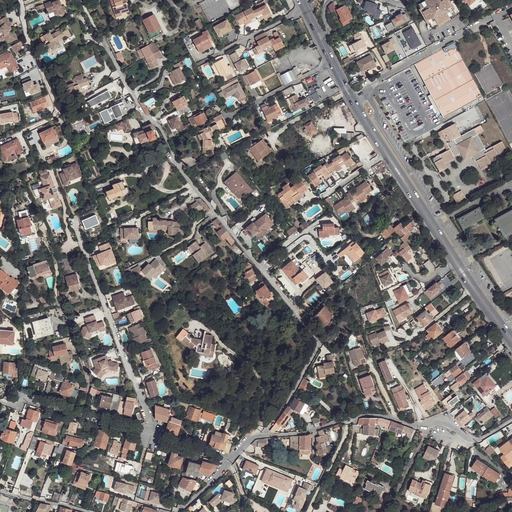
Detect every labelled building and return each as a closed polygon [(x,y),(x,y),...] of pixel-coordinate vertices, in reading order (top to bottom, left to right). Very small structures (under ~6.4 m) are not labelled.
[(44,3),(47,11),(53,9),(53,8),(54,7),(57,15),(66,11),(64,5),(62,6),(59,0),(57,0),(53,2),(52,0),(44,3)] [(120,12),(128,9),(126,3),(127,2),(126,0),(109,0),(116,18),(122,16),(121,14),(120,12)] [(447,0),(427,0),(425,2),(419,5),(421,9),(429,25),(431,29),(437,25),(449,19),(455,16),(453,11),(455,11),(453,7),(451,8),(447,0)] [(254,10),(257,16),(258,19),(261,17),(271,12),(264,1),(258,4),(259,8),(254,10)] [(367,2),(365,11),(369,12),(376,14),(375,16),(375,19),(380,20),(383,11),(377,10),(378,5),(370,3),(370,2),(367,1),(367,2)] [(336,10),(340,18),(342,22),(348,20),(352,18),(345,5),(336,10)] [(53,9),(47,11),(48,13),(54,11),(55,15),(57,15),(54,7),(53,8),(53,9)] [(251,19),(257,16),(254,10),(252,7),(236,16),(239,22),(243,19),(245,23),(251,19)] [(425,27),(429,25),(421,9),(416,11),(425,27)] [(392,21),(385,25),(388,32),(396,28),(395,27),(406,21),(406,22),(410,20),(406,13),(402,15),(401,13),(395,16),(396,17),(391,20),(392,21)] [(5,36),(7,43),(16,39),(13,33),(9,30),(7,28),(8,27),(10,25),(6,20),(7,18),(4,14),(0,17),(0,30),(4,35),(5,36)] [(147,19),(154,32),(162,28),(156,15),(147,19)] [(450,21),(449,19),(437,25),(438,27),(450,21)] [(228,20),(215,27),(220,37),(233,30),(228,20)] [(49,31),(39,36),(42,42),(48,39),(50,42),(45,44),(47,48),(51,46),(52,49),(60,45),(57,41),(65,37),(65,38),(71,35),(66,26),(54,32),(54,34),(52,35),(52,34),(50,34),(49,31)] [(421,45),(413,28),(403,34),(411,50),(421,45)] [(204,47),(212,43),(210,39),(212,38),(208,30),(202,33),(203,36),(194,41),(200,53),(205,50),(204,47)] [(255,38),(257,42),(267,37),(265,33),(255,38)] [(361,40),(363,39),(361,36),(354,39),(356,43),(348,46),(352,53),(356,50),(357,53),(364,50),(363,47),(365,46),(363,43),(361,40)] [(271,45),(269,41),(267,37),(257,42),(259,46),(255,48),(259,54),(266,50),(265,48),(271,45)] [(273,38),(269,41),(271,45),(275,51),(284,46),(279,38),(274,40),(273,38)] [(390,42),(381,46),(386,55),(398,48),(392,39),(389,40),(390,42)] [(442,117),(482,96),(453,43),(413,65),(442,117)] [(161,50),(158,44),(151,47),(154,54),(160,50),(161,50)] [(147,57),(154,54),(151,47),(149,45),(143,49),(146,55),(147,57)] [(8,48),(0,51),(0,57),(8,53),(10,53),(8,48)] [(164,57),(161,50),(160,50),(161,52),(155,56),(156,59),(150,62),(151,64),(164,57)] [(248,68),(243,60),(240,61),(236,52),(231,55),(240,73),(248,68)] [(8,53),(0,57),(0,66),(6,63),(11,72),(18,68),(12,57),(11,58),(8,53)] [(155,56),(154,54),(147,57),(150,62),(156,59),(155,56)] [(371,55),(357,62),(362,73),(370,69),(376,65),(371,55)] [(232,74),(228,67),(224,59),(215,64),(223,79),(232,74)] [(177,69),(173,71),(174,74),(172,75),(171,75),(175,85),(186,80),(181,68),(183,66),(181,62),(175,65),(177,69)] [(249,74),(255,84),(263,79),(257,69),(249,74)] [(30,77),(22,80),(26,92),(30,90),(32,94),(41,91),(38,84),(33,85),(30,77)] [(76,80),(75,78),(72,79),(73,82),(64,86),(69,96),(78,93),(76,89),(79,87),(79,86),(88,82),(86,77),(83,78),(76,80)] [(234,94),(237,101),(248,95),(240,81),(224,90),(228,97),(234,94)] [(250,86),(256,98),(261,96),(257,88),(255,89),(252,85),(250,86)] [(312,88),(309,90),(315,102),(319,100),(312,88)] [(178,110),(182,108),(180,105),(182,104),(179,98),(182,97),(182,96),(174,99),(175,101),(173,102),(178,110)] [(184,106),(189,104),(184,96),(182,97),(179,98),(182,104),(180,105),(182,108),(184,106)] [(308,104),(304,98),(298,102),(294,96),(288,100),(292,106),(294,105),(298,110),(308,104)] [(29,104),(32,111),(37,109),(41,107),(43,110),(48,108),(44,98),(29,104)] [(107,108),(100,112),(105,124),(116,118),(116,119),(124,115),(121,110),(119,110),(118,108),(120,108),(125,105),(123,101),(111,107),(111,108),(108,109),(107,108)] [(277,105),(273,106),(278,116),(281,115),(277,105)] [(268,109),(263,111),(268,122),(278,116),(273,106),(268,109)] [(13,111),(0,113),(0,121),(0,123),(14,121),(15,123),(19,122),(17,112),(13,112),(13,111)] [(200,126),(208,122),(204,113),(203,114),(202,112),(194,116),(199,126),(200,126)] [(185,127),(179,115),(169,120),(174,129),(177,127),(179,131),(185,127)] [(128,119),(122,122),(124,126),(125,128),(127,132),(133,129),(128,119)] [(216,125),(219,130),(220,132),(227,128),(223,119),(215,123),(216,125)] [(311,121),(304,126),(310,136),(317,132),(311,121)] [(135,140),(137,144),(151,139),(157,137),(155,130),(157,129),(152,123),(145,127),(147,133),(136,137),(137,139),(135,140)] [(454,129),(453,128),(454,127),(452,124),(436,133),(439,138),(440,137),(441,140),(442,142),(441,142),(445,151),(431,159),(438,172),(445,168),(443,165),(454,159),(453,157),(459,154),(463,160),(471,156),(473,161),(476,160),(481,170),(490,165),(489,163),(498,158),(497,155),(506,151),(500,141),(484,150),(476,135),(482,132),(479,125),(459,136),(455,129),(454,129)] [(213,133),(219,130),(216,125),(211,128),(210,127),(199,133),(200,135),(197,136),(200,141),(203,141),(203,154),(209,153),(208,152),(212,152),(212,146),(214,146),(214,140),(213,140),(210,138),(214,136),(213,133)] [(56,137),(52,128),(39,134),(43,143),(56,137)] [(264,146),(266,145),(263,140),(256,145),(257,147),(255,148),(254,146),(251,149),(259,161),(271,153),(268,148),(266,149),(264,146)] [(1,148),(7,159),(12,156),(10,154),(16,151),(18,155),(23,152),(20,145),(18,145),(16,141),(1,148)] [(8,162),(7,159),(1,148),(0,148),(0,154),(1,158),(4,164),(8,162)] [(257,162),(259,161),(251,149),(248,150),(257,162)] [(508,155),(506,151),(497,155),(498,158),(500,160),(508,155)] [(351,164),(355,162),(349,152),(349,153),(342,157),(343,158),(340,160),(338,157),(334,160),(335,162),(330,164),(328,162),(324,166),(323,164),(318,167),(320,169),(317,171),(316,171),(310,175),(315,184),(319,182),(319,183),(323,181),(321,178),(320,176),(324,173),(325,175),(326,177),(331,173),(331,172),(333,170),(335,172),(338,170),(339,172),(344,168),(343,167),(342,165),(346,162),(347,165),(349,167),(352,165),(351,164)] [(48,164),(56,160),(54,155),(46,159),(48,164)] [(498,158),(489,163),(490,165),(491,167),(501,162),(500,160),(498,158)] [(66,172),(61,173),(66,185),(70,183),(69,181),(69,179),(82,174),(77,162),(72,165),(72,166),(66,168),(67,171),(66,172)] [(491,167),(490,165),(481,170),(483,174),(493,169),(491,167)] [(236,174),(245,185),(247,183),(253,191),(247,196),(248,196),(254,190),(238,172),(236,174)] [(226,183),(236,174),(225,183),(236,196),(240,199),(246,194),(242,190),(237,195),(226,183)] [(245,185),(236,174),(226,183),(237,195),(242,190),(246,194),(247,196),(253,191),(247,183),(245,185)] [(50,175),(43,178),(46,185),(42,187),(40,183),(33,185),(35,190),(38,197),(43,195),(45,200),(51,197),(52,197),(53,201),(60,199),(58,191),(57,192),(55,187),(56,187),(53,180),(52,180),(50,175)] [(297,198),(301,195),(309,190),(302,180),(294,185),(295,186),(291,188),(288,184),(283,188),(285,191),(278,195),(282,201),(286,198),(289,203),(294,199),(294,197),(296,196),(297,198)] [(127,189),(125,188),(122,181),(113,184),(114,188),(106,191),(109,199),(120,194),(121,196),(123,197),(125,197),(127,196),(128,195),(129,192),(128,191),(127,189)] [(342,203),(341,201),(335,205),(340,213),(346,210),(347,211),(355,206),(352,203),(355,201),(355,199),(357,197),(360,201),(367,196),(367,194),(373,190),(367,181),(361,185),(362,188),(358,190),(355,192),(352,188),(349,191),(350,193),(347,194),(349,198),(347,200),(342,203)] [(452,195),(457,204),(466,199),(460,190),(452,195)] [(208,211),(208,212),(210,211),(197,195),(195,197),(207,212),(208,211)] [(303,198),(301,195),(297,198),(296,196),(294,197),(294,199),(289,203),(286,198),(282,201),(287,209),(303,198)] [(52,197),(51,197),(55,208),(63,205),(60,199),(53,201),(52,197)] [(191,206),(197,213),(202,209),(196,201),(191,206)] [(486,220),(480,210),(459,221),(465,231),(486,220)] [(511,210),(496,219),(495,220),(505,237),(506,237),(509,235),(503,225),(511,220),(511,210)] [(266,213),(246,229),(251,236),(254,234),(255,235),(256,235),(260,231),(264,236),(269,232),(267,229),(274,224),(266,213)] [(31,225),(32,225),(29,216),(17,220),(21,234),(22,233),(26,232),(27,234),(32,232),(31,225)] [(162,219),(158,219),(158,222),(153,222),(153,229),(157,230),(162,231),(162,229),(167,229),(167,231),(171,231),(171,235),(182,237),(183,224),(177,223),(170,222),(170,221),(166,221),(166,222),(165,222),(165,221),(162,221),(162,219)] [(216,219),(211,223),(218,231),(217,232),(223,240),(224,239),(230,246),(235,243),(216,219)] [(509,235),(511,233),(511,220),(503,225),(509,235)] [(415,226),(412,222),(404,228),(401,231),(405,235),(401,238),(405,242),(405,243),(406,242),(419,232),(414,227),(415,226)] [(304,223),(298,228),(301,232),(307,227),(304,223)] [(324,226),(322,226),(322,230),(319,231),(318,237),(323,237),(328,237),(328,235),(328,234),(334,233),(334,227),(334,223),(324,224),(324,226)] [(401,231),(404,228),(401,223),(395,228),(393,225),(391,226),(390,225),(381,233),(386,239),(394,231),(401,238),(405,235),(401,231)] [(290,236),(298,230),(294,226),(287,232),(290,236)] [(127,235),(127,239),(141,238),(140,228),(123,229),(123,235),(127,235)] [(260,231),(256,235),(260,239),(264,236),(260,231)] [(110,242),(100,246),(103,253),(94,256),(98,267),(106,263),(117,259),(110,242)] [(198,256),(203,263),(217,253),(210,243),(205,247),(201,242),(193,249),(198,256)] [(405,243),(405,242),(399,247),(401,249),(399,250),(400,251),(395,256),(399,260),(403,256),(407,261),(412,257),(407,252),(412,249),(406,242),(405,243)] [(359,258),(365,253),(357,243),(351,248),(359,258)] [(359,258),(351,248),(350,246),(344,251),(347,254),(348,253),(355,261),(359,258)] [(388,249),(375,260),(381,267),(388,261),(387,259),(388,258),(392,254),(388,249)] [(72,262),(83,257),(81,252),(70,256),(72,262)] [(72,262),(70,256),(62,260),(63,263),(66,271),(74,269),(72,262)] [(117,259),(106,263),(108,268),(118,264),(117,259)] [(145,271),(154,279),(157,276),(160,279),(170,269),(160,259),(155,264),(153,263),(147,269),(145,271)] [(429,259),(424,263),(431,273),(435,270),(433,267),(435,266),(429,259)] [(27,266),(31,277),(38,275),(37,274),(50,270),(47,260),(27,266)] [(309,276),(303,269),(301,271),(299,268),(293,260),(283,268),(292,279),(293,278),(298,283),(301,280),(302,282),(309,276)] [(248,262),(244,264),(244,272),(244,271),(246,274),(244,275),(244,276),(244,277),(245,278),(246,277),(244,279),(247,284),(250,284),(255,281),(254,280),(258,278),(255,272),(252,267),(248,262)] [(313,276),(303,264),(299,268),(301,271),(303,269),(309,276),(302,282),(301,282),(302,284),(313,276)] [(14,285),(17,288),(20,284),(16,281),(17,280),(13,277),(12,278),(11,279),(9,277),(9,276),(2,270),(0,271),(0,281),(2,284),(0,286),(3,289),(5,287),(7,289),(10,291),(14,285)] [(389,271),(379,276),(384,287),(393,283),(391,279),(389,275),(390,275),(389,271)] [(73,288),(74,291),(82,288),(76,274),(65,278),(69,289),(73,288)] [(436,283),(427,290),(432,296),(444,286),(440,281),(437,284),(436,283)] [(407,284),(403,287),(406,293),(408,297),(412,295),(407,284)] [(261,287),(256,290),(257,291),(257,292),(256,293),(259,296),(260,296),(266,305),(275,300),(265,285),(261,287)] [(406,293),(403,287),(393,291),(398,302),(408,297),(406,293)] [(117,305),(119,310),(135,304),(134,302),(136,301),(134,295),(126,298),(124,292),(112,297),(114,301),(116,305),(117,305)] [(407,303),(392,311),(397,319),(404,316),(405,316),(412,312),(407,303)] [(144,317),(139,306),(134,308),(135,311),(131,312),(134,322),(144,317)] [(330,318),(333,315),(324,306),(321,310),(315,316),(324,325),(327,321),(330,318)] [(313,314),(315,316),(321,310),(318,308),(313,314)] [(377,315),(375,310),(365,313),(369,322),(378,319),(377,315)] [(425,310),(417,316),(419,319),(417,320),(422,326),(423,325),(432,318),(431,317),(433,315),(429,311),(427,312),(425,310)] [(80,333),(85,336),(88,330),(92,332),(93,330),(99,328),(100,331),(107,328),(103,320),(98,322),(96,322),(95,320),(97,319),(94,313),(84,317),(87,325),(83,326),(80,333)] [(38,335),(43,334),(43,333),(48,332),(49,333),(53,332),(50,318),(35,321),(38,335)] [(409,325),(412,329),(414,328),(415,328),(418,326),(413,320),(410,322),(411,323),(409,325)] [(137,337),(134,338),(137,345),(148,340),(145,334),(147,333),(143,322),(130,327),(132,332),(134,331),(137,337)] [(433,337),(442,330),(438,325),(436,323),(427,330),(429,332),(432,336),(433,337)] [(0,330),(0,343),(4,344),(14,344),(15,331),(0,330)] [(388,340),(384,330),(376,334),(376,333),(367,336),(372,346),(380,343),(381,343),(388,340)] [(459,339),(453,331),(444,337),(450,346),(459,339)] [(210,349),(214,350),(215,344),(211,343),(213,335),(204,333),(203,339),(203,340),(202,340),(202,341),(201,341),(201,342),(200,342),(199,342),(198,342),(198,341),(197,341),(197,340),(196,340),(196,339),(195,339),(195,338),(194,338),(193,338),(193,339),(192,339),(191,339),(191,338),(190,337),(191,337),(192,334),(187,332),(186,335),(185,334),(181,340),(185,343),(184,343),(191,349),(193,346),(194,346),(195,346),(195,347),(196,347),(196,348),(196,349),(196,350),(196,351),(196,352),(203,354),(204,351),(209,352),(210,349)] [(471,351),(464,342),(455,349),(456,350),(462,358),(471,351)] [(65,343),(53,346),(54,350),(49,352),(50,356),(54,355),(55,360),(60,359),(61,362),(69,360),(69,358),(73,357),(71,351),(67,352),(65,343)] [(359,347),(350,350),(349,350),(355,365),(361,363),(360,359),(364,357),(360,347),(359,347)] [(148,365),(149,367),(153,366),(157,364),(158,364),(151,348),(141,352),(144,360),(144,359),(147,365),(148,365)] [(212,358),(214,350),(210,349),(209,352),(204,351),(203,354),(196,352),(195,352),(195,353),(194,353),(194,354),(212,358)] [(456,350),(453,352),(460,360),(462,358),(456,350)] [(330,353),(325,354),(327,361),(322,362),(322,364),(320,364),(316,365),(317,374),(328,372),(333,371),(330,353)] [(501,354),(496,358),(500,363),(506,358),(502,354),(501,354)] [(106,355),(94,360),(97,367),(96,368),(93,371),(101,378),(104,374),(102,371),(103,371),(106,370),(109,369),(110,369),(118,371),(119,363),(113,362),(112,360),(109,361),(107,362),(106,359),(108,359),(106,355)] [(412,357),(410,359),(414,364),(416,368),(419,366),(412,357)] [(378,362),(386,382),(393,379),(385,359),(378,362)] [(5,362),(4,372),(14,373),(15,363),(5,362)] [(455,364),(443,374),(446,378),(452,374),(453,376),(464,368),(461,364),(457,367),(455,364)] [(40,378),(46,380),(47,380),(50,371),(35,367),(32,375),(40,378)] [(466,370),(462,373),(467,379),(471,376),(466,370)] [(363,389),(369,387),(373,385),(370,375),(368,375),(366,371),(358,374),(360,378),(359,378),(363,389)] [(56,372),(54,378),(63,381),(65,375),(56,372)] [(484,374),(486,377),(491,383),(493,381),(496,385),(497,384),(487,372),(484,374)] [(467,379),(462,373),(455,378),(457,381),(460,385),(467,379)] [(482,380),(480,378),(474,382),(484,394),(489,391),(496,385),(493,381),(491,383),(486,377),(482,380)] [(303,378),(300,385),(304,387),(305,386),(306,383),(308,380),(303,378)] [(150,380),(149,382),(152,396),(159,394),(157,389),(159,389),(156,379),(150,380)] [(60,392),(65,394),(65,393),(71,395),(74,390),(75,385),(65,381),(60,392)] [(428,398),(431,395),(428,390),(427,391),(423,384),(414,389),(421,401),(420,402),(423,408),(431,404),(428,399),(428,398)] [(497,384),(496,385),(489,391),(492,395),(494,394),(493,393),(492,392),(496,389),(497,391),(501,388),(497,384)] [(393,394),(399,407),(402,406),(407,404),(405,398),(404,398),(403,396),(405,395),(403,389),(402,390),(400,385),(391,389),(393,394)] [(110,412),(117,414),(120,404),(121,401),(122,399),(123,395),(114,393),(113,396),(106,394),(106,393),(103,392),(100,405),(110,408),(110,412)] [(447,407),(450,404),(449,402),(453,398),(450,395),(442,401),(447,407)] [(449,402),(450,404),(452,406),(460,400),(457,395),(453,398),(449,402)] [(117,414),(123,416),(124,413),(125,409),(133,411),(136,403),(136,398),(128,396),(126,402),(121,401),(120,404),(117,414)] [(293,400),(289,406),(292,408),(298,412),(304,402),(294,397),(293,400)] [(307,405),(304,402),(298,412),(302,414),(307,405)] [(169,419),(171,413),(172,410),(174,405),(165,403),(164,408),(156,405),(156,413),(161,414),(159,419),(167,422),(169,419)] [(292,408),(289,406),(288,405),(284,411),(289,414),(291,410),(292,408)] [(490,410),(496,417),(500,414),(494,406),(490,410)] [(199,414),(200,412),(201,410),(190,407),(187,417),(198,420),(199,414)] [(39,412),(29,409),(26,418),(33,420),(36,421),(39,412)] [(465,410),(454,418),(458,423),(461,425),(463,427),(464,425),(463,424),(471,417),(468,414),(465,410)] [(485,410),(475,418),(478,422),(481,419),(486,416),(485,415),(487,413),(485,410)] [(217,413),(212,411),(211,414),(204,412),(203,412),(200,412),(199,414),(202,415),(202,416),(201,419),(214,422),(217,413)] [(270,430),(273,434),(276,430),(279,425),(281,425),(289,414),(284,411),(270,430)] [(311,419),(315,427),(320,425),(321,425),(318,416),(311,419)] [(31,428),(33,420),(26,418),(26,419),(22,417),(20,424),(31,428)] [(171,420),(170,421),(181,425),(183,420),(173,417),(171,420)] [(375,417),(363,418),(363,425),(363,429),(360,429),(360,434),(377,435),(378,429),(374,428),(374,423),(375,417)] [(390,426),(391,421),(377,418),(377,423),(390,426)] [(57,424),(51,423),(51,421),(46,419),(45,422),(42,432),(55,436),(57,431),(55,430),(57,424)] [(37,430),(42,432),(45,422),(40,420),(37,430)] [(51,421),(51,423),(57,424),(55,430),(57,431),(59,423),(51,421)] [(72,421),(69,430),(76,432),(79,423),(72,421)] [(170,421),(167,430),(170,431),(175,433),(178,434),(181,425),(170,421)] [(403,426),(391,421),(390,426),(388,429),(396,432),(397,428),(412,434),(413,429),(408,427),(403,426)] [(207,445),(212,429),(208,427),(203,444),(207,445)] [(249,436),(255,428),(251,427),(246,433),(247,434),(249,436)] [(11,445),(16,431),(14,430),(9,429),(5,428),(0,441),(11,445)] [(110,433),(99,430),(95,445),(101,447),(100,449),(105,451),(110,433)] [(229,434),(224,432),(223,437),(220,447),(224,449),(224,451),(229,452),(231,444),(226,443),(227,440),(229,434)] [(296,436),(294,436),(294,440),(294,444),(299,444),(299,449),(300,449),(310,450),(310,433),(306,435),(296,436)] [(220,447),(223,437),(213,434),(210,444),(220,447)] [(325,442),(328,441),(326,434),(325,434),(320,436),(316,437),(317,440),(318,442),(316,442),(316,444),(315,445),(319,455),(328,452),(326,447),(325,442)] [(67,435),(66,439),(71,440),(70,445),(75,447),(76,445),(83,448),(85,440),(67,435)] [(30,448),(29,448),(34,450),(38,437),(34,436),(30,448)] [(123,452),(128,453),(129,449),(135,450),(137,441),(127,438),(123,452)] [(266,438),(257,439),(257,447),(266,447),(266,438)] [(511,438),(500,448),(504,455),(501,458),(507,466),(511,462),(511,461),(511,438)] [(112,448),(113,448),(116,449),(114,453),(114,456),(117,457),(120,448),(120,449),(122,443),(118,442),(119,441),(114,440),(112,448)] [(41,441),(38,451),(43,453),(47,455),(51,444),(46,443),(41,441)] [(484,449),(489,455),(495,451),(490,445),(484,449)] [(430,457),(435,459),(439,451),(428,446),(422,458),(428,461),(430,457)] [(173,451),(169,464),(181,467),(184,457),(178,455),(178,453),(173,451)] [(147,452),(144,465),(146,466),(147,463),(152,464),(155,453),(147,452)] [(74,457),(66,454),(63,462),(72,465),(74,457)] [(80,465),(81,462),(75,460),(74,463),(73,467),(76,468),(78,469),(80,466),(80,465)] [(474,464),(486,472),(488,467),(477,460),(474,464)] [(200,471),(202,464),(190,461),(186,473),(187,473),(198,476),(200,471)] [(207,463),(203,461),(202,464),(200,471),(201,472),(210,474),(216,468),(215,464),(207,463)] [(258,466),(246,461),(243,469),(246,470),(246,472),(255,475),(258,466)] [(131,470),(133,470),(134,466),(124,463),(118,462),(115,470),(123,472),(125,473),(127,473),(129,473),(130,472),(131,472),(131,470)] [(501,465),(507,472),(510,469),(503,463),(501,465)] [(483,475),(486,472),(474,464),(472,467),(477,471),(483,475)] [(339,468),(335,475),(339,477),(339,478),(343,480),(345,478),(350,480),(350,482),(353,483),(356,478),(355,477),(358,471),(355,470),(354,472),(351,471),(353,469),(345,465),(342,470),(339,468)] [(488,467),(486,472),(497,479),(500,474),(488,467)] [(266,469),(261,482),(271,486),(272,484),(284,489),(288,478),(282,476),(266,469)] [(78,472),(73,484),(85,489),(91,475),(83,472),(82,474),(78,472)] [(210,474),(201,472),(199,479),(204,480),(206,478),(210,474)] [(497,479),(486,472),(483,475),(489,480),(490,479),(495,482),(497,479)] [(446,491),(450,475),(445,473),(440,489),(446,491)] [(454,476),(450,475),(446,491),(450,492),(453,483),(452,483),(454,476)] [(192,489),(197,480),(184,477),(181,481),(178,485),(186,489),(187,487),(192,489)] [(292,480),(288,478),(284,489),(272,484),(271,486),(287,492),(292,480)] [(201,481),(197,480),(192,489),(194,490),(199,485),(201,481)] [(364,489),(377,495),(380,489),(382,490),(383,486),(378,484),(378,485),(367,480),(365,484),(367,484),(364,489)] [(408,491),(420,495),(420,494),(426,496),(431,485),(424,483),(423,484),(417,482),(417,481),(412,480),(408,491)] [(136,486),(118,481),(116,490),(127,493),(127,492),(134,494),(136,486)] [(299,487),(293,501),(300,504),(302,500),(303,500),(307,491),(308,491),(309,492),(312,486),(304,483),(302,488),(299,487)] [(440,506),(446,491),(440,489),(435,504),(440,506)] [(98,491),(96,496),(98,497),(97,501),(99,502),(100,500),(108,502),(109,500),(111,495),(98,491)] [(165,494),(152,491),(149,500),(158,503),(159,501),(162,502),(165,494)] [(233,494),(224,491),(223,496),(219,495),(209,503),(213,508),(222,501),(230,502),(232,497),(233,494)] [(450,492),(446,491),(440,506),(444,507),(446,500),(447,500),(450,492)] [(53,500),(58,502),(58,501),(60,496),(61,495),(55,492),(53,500)] [(362,499),(357,496),(352,504),(357,507),(362,499)] [(120,498),(116,508),(121,509),(122,506),(124,499),(120,498)] [(133,502),(124,499),(122,506),(131,509),(132,505),(133,502)] [(48,511),(51,505),(40,503),(36,511),(38,511),(48,511)]
